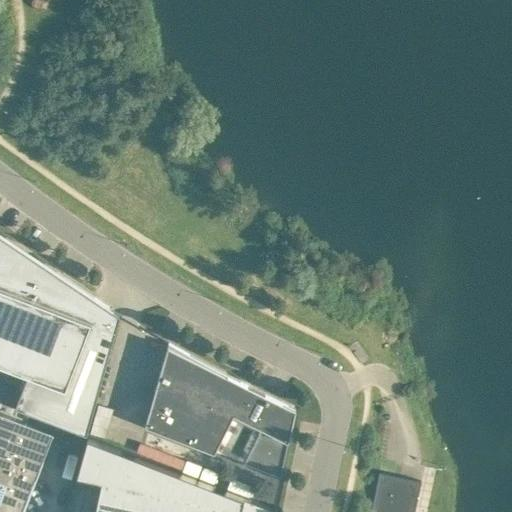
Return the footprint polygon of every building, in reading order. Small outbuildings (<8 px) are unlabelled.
[(0,361),(28,372),(15,405),(15,406),(86,433),(120,315),(120,314),(94,297),(56,272),(0,234),(0,361)] [(280,477),(295,408),(279,401),(263,393),(247,385),(231,376),(215,368),(200,360),(168,342),(145,425),(214,452),(233,413),(258,426),(244,463),(280,477)] [(17,410),(15,417),(42,427),(44,419),(17,410)] [(53,432),(0,411),(0,511),(22,511),(26,504),(25,504),(32,486),(42,460),(53,432)] [(272,511),(274,507),(87,435),(76,473),(101,479),(93,511),(272,511)] [(197,476),(202,465),(187,459),(182,470),(197,476)] [(214,483),(219,471),(203,465),(199,477),(214,483)] [(414,511),(421,480),(380,471),(379,471),(370,511),(414,511)] [(250,496),(254,485),(231,476),(227,488),(250,496)]
